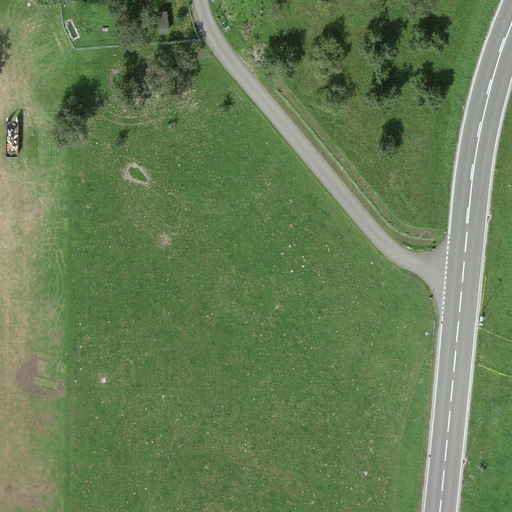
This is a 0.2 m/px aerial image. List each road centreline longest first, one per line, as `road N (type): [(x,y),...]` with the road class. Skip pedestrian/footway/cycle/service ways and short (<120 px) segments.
road 1 (primary): [(441,511),(474,164),(511,27)]
road 2 (track): [(464,272),(420,265),(375,233),(228,56),(201,0)]
